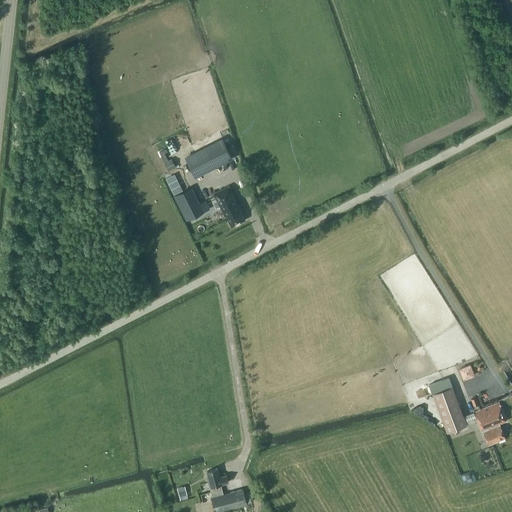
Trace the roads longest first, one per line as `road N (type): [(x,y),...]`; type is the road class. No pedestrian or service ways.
road 1 (unclassified): [(0,388),(511,122)]
road 2 (unknown): [(263,253),(230,181),(189,183),(173,156)]
road 3 (unclassified): [(0,127),(13,0)]
